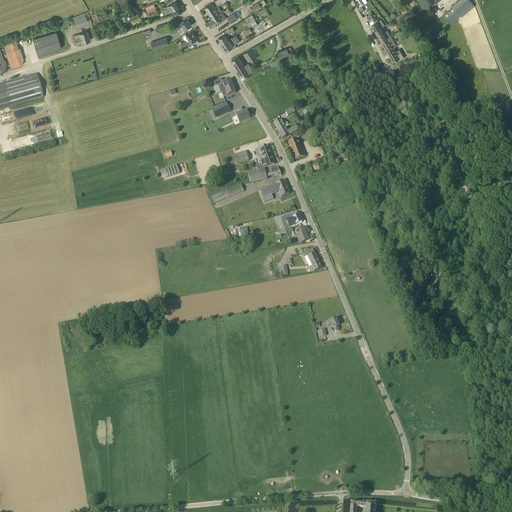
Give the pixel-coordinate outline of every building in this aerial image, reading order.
[(458,0),(452,5),(453,7),(444,14),(451,24),(461,16),(461,17),(475,7),(469,0),(458,0)] [(176,1),(166,7),(170,13),(180,7),(176,1)] [(205,8),(212,18),(219,14),(221,13),(222,13),(218,7),(215,9),(212,3),(205,8)] [(261,7),(258,3),(252,6),(255,11),(261,7)] [(227,17),(231,23),(240,17),(238,15),(239,14),(238,11),(227,17)] [(76,26),(83,23),(88,21),(84,13),(73,18),(76,26)] [(208,21),(213,27),(226,19),(222,13),(221,13),(219,14),(212,18),(212,19),(209,21),(209,20),(208,21)] [(376,20),(374,16),(372,13),(367,16),(369,20),(371,19),(373,22),(373,21),(374,23),(371,25),(375,31),(381,27),(385,25),(381,19),(378,21),(377,19),(376,20)] [(258,20),(257,18),(254,19),(252,15),(244,20),(248,28),(252,25),(253,27),(258,24),(256,22),(258,20)] [(184,21),(179,24),(177,25),(177,24),(174,26),(179,34),(181,32),(192,25),(188,20),(185,22),(184,21)] [(381,41),(387,38),(381,27),(375,31),(375,32),(381,41)] [(87,31),(73,36),(76,44),(82,42),(82,43),(90,40),(87,31)] [(61,48),(56,32),(32,39),(37,55),(38,55),(61,48)] [(189,46),(191,45),(195,42),(194,40),(197,38),(193,32),(186,36),(189,41),(187,42),(186,41),(181,42),(182,48),(189,46)] [(230,36),(227,38),(225,34),(219,38),(222,43),(231,38),(230,36)] [(399,61),(404,59),(405,58),(401,51),(397,54),(393,48),(396,46),(390,36),(387,38),(381,41),(393,62),(398,59),(399,61)] [(154,42),(156,48),(168,43),(167,37),(154,42)] [(232,46),(230,42),(230,41),(232,40),(231,38),(222,43),(222,44),(225,49),(226,50),(232,46)] [(21,65),(20,60),(16,49),(18,48),(16,41),(4,44),(11,68),(21,65)] [(290,46),(275,53),(278,59),(293,52),(290,46)] [(250,49),(245,53),(251,62),(256,59),(251,49),(250,49)] [(244,66),(241,61),(238,56),(232,61),(242,78),(249,73),(253,71),(248,63),(244,66)] [(37,74),(0,84),(0,109),(43,97),(37,74)] [(228,87),(233,85),(231,80),(223,83),(221,79),(214,82),(216,87),(214,87),(217,95),(218,94),(222,93),(229,90),(228,87)] [(236,93),(233,85),(228,87),(229,90),(222,93),(224,97),(228,96),(236,93)] [(230,111),(226,103),(222,105),(217,108),(215,109),(219,117),(226,113),(230,111)] [(293,108),(293,107),(286,112),(288,116),(298,110),(296,107),(293,108)] [(236,110),(234,111),(240,123),(250,118),(246,110),(243,112),(241,108),(236,110)] [(279,133),(286,129),(281,120),(274,124),(279,133)] [(247,134),(241,136),(242,142),(256,138),(255,137),(254,137),(253,134),(258,133),(256,126),(245,129),(247,134)] [(282,139),(287,136),(298,130),(296,126),(291,128),(292,129),(287,132),(286,129),(279,133),(282,139)] [(318,135),(315,129),(315,128),(302,134),(305,140),(318,135)] [(297,140),(298,139),(289,143),(296,161),(305,157),(305,156),(304,157),(302,154),(304,153),(301,145),(299,146),(297,140)] [(262,164),(273,159),(268,146),(268,145),(257,150),(262,164)] [(234,155),(237,164),(249,161),(246,151),(234,155)] [(275,164),(273,159),(262,164),(258,165),(260,169),(266,166),(267,167),(275,164)] [(164,179),(180,174),(177,165),(161,171),(164,179)] [(275,177),(281,176),(278,167),(272,168),(274,173),(275,177)] [(264,169),(248,173),(250,183),(267,179),(266,175),(274,173),(272,168),(264,169)] [(289,194),(284,181),(259,191),(263,199),(265,203),(274,199),(272,195),(275,194),(279,192),(282,198),(290,194),(289,194)] [(242,184),(212,197),(215,204),(244,191),(242,184)] [(289,228),(297,224),(302,222),(299,215),(293,218),(295,222),(288,225),(289,228)] [(300,244),(305,242),(309,240),(309,239),(308,240),(306,233),(304,228),(295,232),(293,233),(294,236),(297,235),(300,244)] [(303,254),(305,258),(307,256),(311,264),(318,260),(315,253),(313,249),(306,253),(303,254)] [(312,266),(309,268),(311,272),(314,271),(315,271),(322,267),(318,260),(311,264),(312,266)] [(291,274),(290,267),(287,268),(286,266),(281,267),(282,276),(291,274)] [(326,323),(328,326),(332,325),(333,328),(334,330),(335,331),(336,332),(339,331),(339,330),(339,328),(338,326),(339,325),(336,318),(326,323)] [(318,331),(319,338),(326,336),(325,329),(318,331)] [(366,508),(367,504),(361,503),(351,502),(350,511),(356,511),(357,508),(366,508)]
